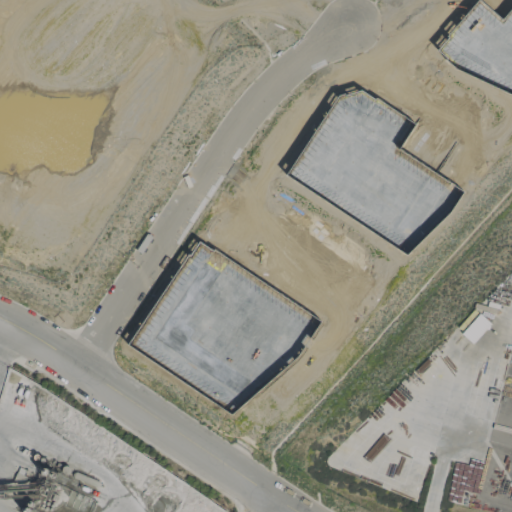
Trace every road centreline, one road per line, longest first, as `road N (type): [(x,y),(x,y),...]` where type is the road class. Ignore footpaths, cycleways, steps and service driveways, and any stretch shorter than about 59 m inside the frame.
road 1 (residential): [(80,368),(263,95),(295,61),(350,26)]
road 2 (residential): [(298,511),(0,321)]
